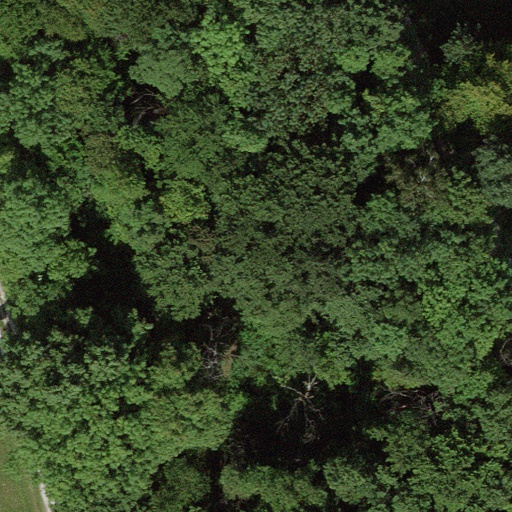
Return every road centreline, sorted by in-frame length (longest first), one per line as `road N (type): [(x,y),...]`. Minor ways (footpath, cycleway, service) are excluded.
road 1 (track): [(376,0),(511,323)]
road 2 (track): [(63,511),(0,303)]
